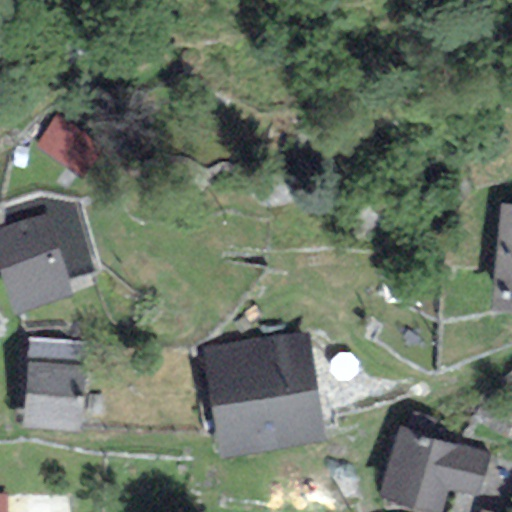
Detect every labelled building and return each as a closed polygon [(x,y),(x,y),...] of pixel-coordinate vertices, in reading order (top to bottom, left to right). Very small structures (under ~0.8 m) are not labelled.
[(99,147),(53,117),(32,149),(78,178),(99,147)] [(511,198),(503,198),(491,307),(511,309),(511,198)] [(71,299),(44,216),(0,229),(0,278),(13,318),(71,299)] [(308,331),(201,347),(217,460),(325,444),(308,331)] [(28,339),(26,362),(82,366),(84,343),(28,339)] [(82,366),(26,362),(21,428),(82,433),(87,366),(82,366)] [(397,428),(385,472),(378,499),(424,511),(441,511),(448,489),(477,497),(489,453),(397,428)]
